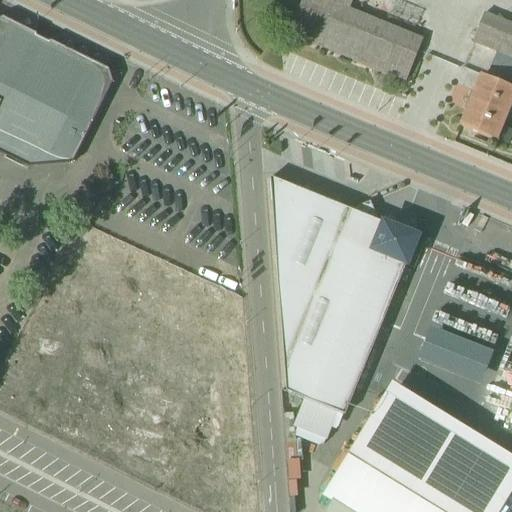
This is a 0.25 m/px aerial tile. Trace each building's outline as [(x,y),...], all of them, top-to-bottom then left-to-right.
[(337,13),(305,0),(293,31),(292,31),(291,34),(406,81),(420,47),(337,13)] [(305,0),(337,13),(342,0),(305,0)] [(511,26),(485,16),(485,15),(484,15),(472,43),(511,59),(511,26)] [(101,77),(21,38),(7,43),(0,39),(0,103),(1,104),(0,105),(0,150),(28,164),(58,161),(60,158),(73,164),(85,138),(107,94),(101,77)] [(511,91),(511,90),(481,77),(460,127),(492,140),(497,127),(501,128),(510,105),(507,104),(511,91)] [(370,203),(349,212),(270,179),(285,393),(344,417),(405,267),(372,253),(383,226),(374,222),(377,221),(370,203)] [(417,239),(383,226),(372,253),(405,267),(417,239)] [(462,300),(465,289),(446,283),(443,294),(462,300)] [(487,386),(501,353),(435,327),(422,360),(487,386)] [(500,511),(511,493),(511,482),(381,402),(348,455),(440,511),(500,511)] [(440,511),(348,455),(322,497),(347,511),(440,511)]
